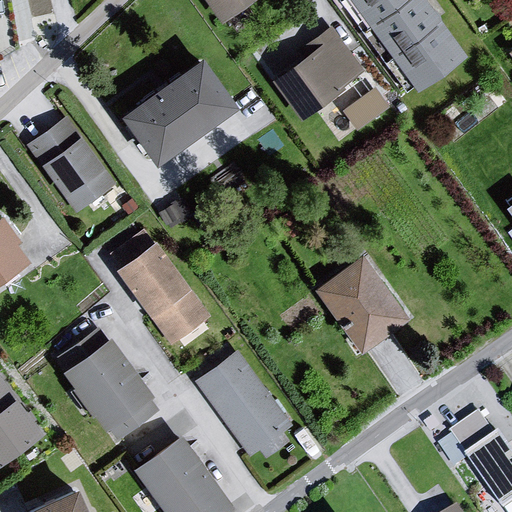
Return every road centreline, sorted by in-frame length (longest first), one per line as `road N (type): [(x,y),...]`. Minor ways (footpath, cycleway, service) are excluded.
road 1 (residential): [(511,337),(269,511)]
road 2 (residential): [(0,109),(118,0)]
